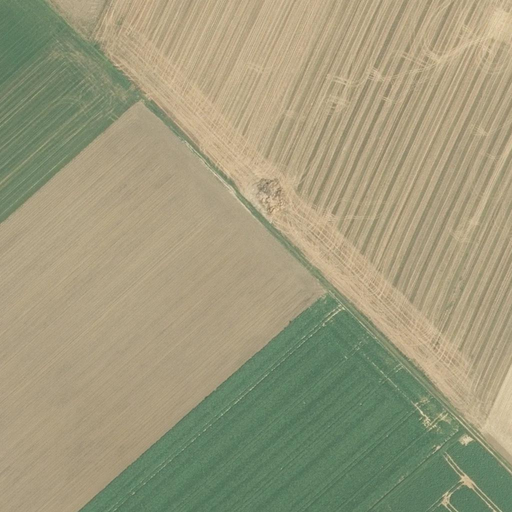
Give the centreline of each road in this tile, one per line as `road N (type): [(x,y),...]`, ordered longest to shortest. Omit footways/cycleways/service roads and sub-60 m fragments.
road 1 (track): [(44,0),(511,473)]
road 2 (track): [(466,427),(372,511)]
